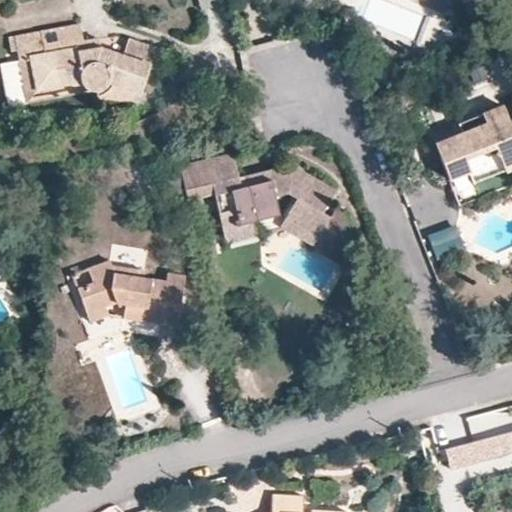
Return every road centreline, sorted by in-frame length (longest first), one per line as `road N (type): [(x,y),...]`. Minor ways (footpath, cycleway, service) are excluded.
road 1 (residential): [(69,511),(189,458),(456,394)]
road 2 (residential): [(295,85),(336,101),(362,145),(456,394)]
